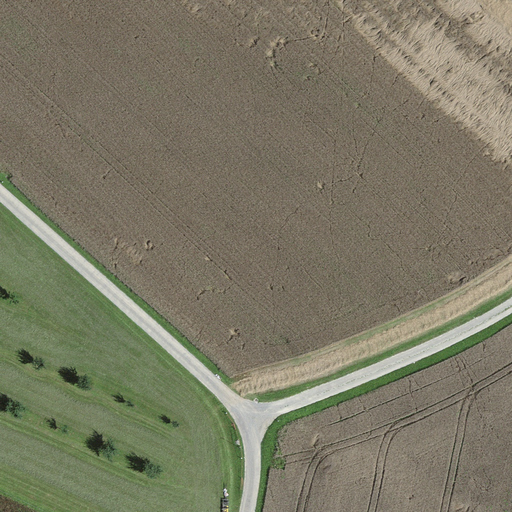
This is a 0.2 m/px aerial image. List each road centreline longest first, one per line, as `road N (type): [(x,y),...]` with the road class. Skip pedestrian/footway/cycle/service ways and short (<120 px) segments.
road 1 (track): [(244,511),(258,422),(511,311)]
road 2 (track): [(0,195),(258,422)]
